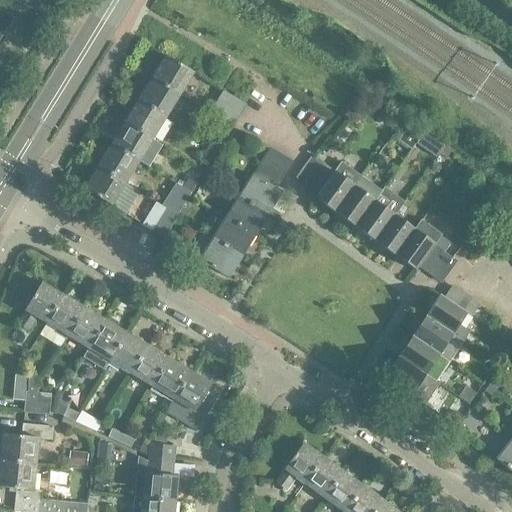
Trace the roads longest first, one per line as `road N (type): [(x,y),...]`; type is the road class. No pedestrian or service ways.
road 1 (tertiary): [(280,367),(17,205)]
road 2 (tertiary): [(482,511),(280,367)]
road 3 (secondary): [(4,197),(126,0)]
road 4 (secondary): [(106,0),(0,176)]
road 5 (residential): [(219,511),(228,455),(280,367)]
